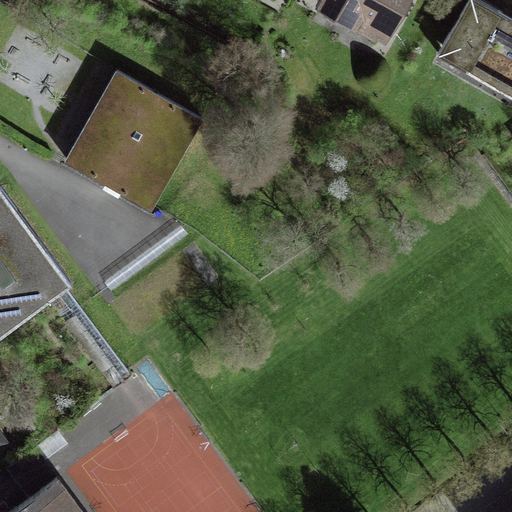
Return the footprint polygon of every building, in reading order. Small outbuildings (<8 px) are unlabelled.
[(409,0),(316,0),(310,10),(381,54),(409,0)] [(511,31),(463,3),(433,54),(511,99),(511,31)] [(202,117),(117,69),(66,159),(151,206),(202,117)] [(0,333),(38,305),(39,306),(49,298),(114,388),(131,375),(66,286),(72,281),(48,249),(47,249),(16,208),(17,207),(0,185),(0,333)] [(82,511),(56,476),(8,511),(82,511)]
